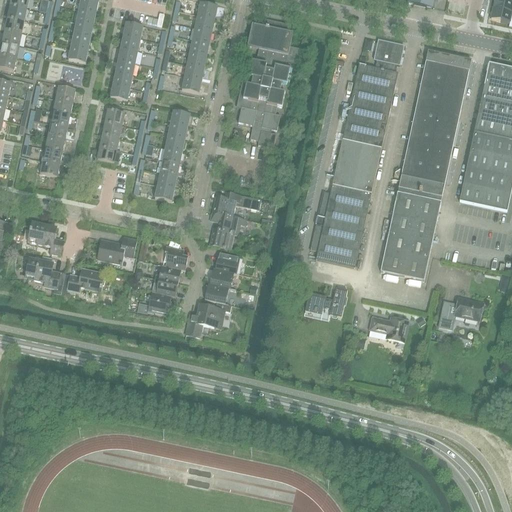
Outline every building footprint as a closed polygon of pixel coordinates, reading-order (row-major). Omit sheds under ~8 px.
[(12,0),(11,8),(28,11),(29,0),(12,0)] [(432,10),(434,0),(408,0),(407,5),(432,10)] [(82,1),(79,13),(96,17),(99,5),(82,1)] [(511,4),(495,1),(493,11),(511,15),(511,14),(511,4)] [(201,6),(198,18),(215,22),(218,9),(201,6)] [(11,8),(8,20),(25,23),(28,11),(11,8)] [(493,11),(491,22),(510,26),(511,15),(493,11)] [(79,13),(77,25),(94,29),(96,17),(79,13)] [(198,18),(195,30),(212,34),(215,22),(198,18)] [(8,20),(5,32),(22,36),(25,23),(8,20)] [(244,76),(239,100),(239,101),(244,102),(238,125),(253,129),(250,142),(259,144),(258,149),(273,152),(277,137),(271,136),(272,132),(277,133),(281,118),(276,117),(277,109),(282,110),(286,94),(281,93),(283,85),(287,86),(291,71),(286,70),(287,65),(299,67),(302,52),(291,49),(293,37),(289,36),(291,27),(265,22),(264,30),(252,28),(248,49),(259,51),(256,64),(252,63),(249,77),(244,76)] [(77,25),(74,38),(91,41),(94,29),(77,25)] [(127,25),(124,38),(141,42),(144,29),(127,25)] [(195,30),(193,43),(210,46),(212,34),(195,30)] [(5,32),(3,44),(20,48),(22,36),(5,32)] [(74,38),(72,50),(88,53),(91,41),(74,38)] [(124,38),(121,51),(138,54),(141,42),(124,38)] [(364,49),(363,51),(371,53),(373,42),(365,40),(364,49)] [(193,43),(190,55),(207,58),(210,46),(193,43)] [(338,164),(316,263),(355,271),(398,76),(395,75),(397,67),(400,68),(404,48),(379,43),(374,62),(378,63),(376,71),(360,67),(338,164)] [(3,44),(0,56),(17,60),(20,48),(3,44)] [(86,66),(88,53),(72,50),(69,62),(86,66)] [(121,51),(119,63),(136,66),(138,54),(121,51)] [(448,173),(472,63),(428,54),(381,274),(424,283),(448,173)] [(190,55),(188,67),(205,71),(207,58),(190,55)] [(0,70),(14,74),(17,60),(0,56),(0,57),(0,70)] [(119,63),(116,75),(133,79),(136,66),(119,63)] [(188,67),(185,79),(202,83),(205,71),(188,67)] [(460,204),(469,206),(507,214),(511,192),(511,71),(489,67),(460,204)] [(116,75),(113,87),(130,91),(133,79),(116,75)] [(199,96),(202,83),(185,79),(182,93),(199,96)] [(0,83),(0,95),(9,98),(12,86),(0,83)] [(128,104),(130,91),(113,87),(111,100),(128,104)] [(37,88),(35,98),(39,98),(43,99),(45,92),(41,91),(41,89),(37,88)] [(60,89),(57,102),(73,106),(76,93),(60,89)] [(0,95),(0,108),(7,110),(9,98),(0,95)] [(57,102),(54,115),(71,118),(73,106),(57,102)] [(108,113),(105,125),(122,129),(125,116),(108,113)] [(174,114),(171,126),(188,129),(190,117),(174,114)] [(54,115),(51,127),(68,130),(71,118),(54,115)] [(105,125),(103,138),(120,141),(122,129),(105,125)] [(171,126),(168,138),(185,142),(188,129),(171,126)] [(51,127),(49,139),(65,143),(68,130),(51,127)] [(103,138),(100,150),(117,153),(120,141),(103,138)] [(168,138),(166,150),(183,154),(185,142),(168,138)] [(49,139),(46,151),(63,155),(65,143),(49,139)] [(114,166),(117,153),(100,150),(98,162),(114,166)] [(166,150),(163,163),(180,166),(183,154),(166,150)] [(46,151),(43,163),(60,167),(63,155),(46,151)] [(41,176),(57,180),(60,167),(43,163),(41,176)] [(163,163),(161,175),(178,178),(180,166),(163,163)] [(161,175),(158,187),(175,191),(178,178),(161,175)] [(172,205),(175,191),(158,187),(155,201),(172,205)] [(217,201),(214,217),(233,221),(237,206),(243,207),(244,200),(228,197),(226,203),(217,201)] [(221,225),(219,233),(235,236),(235,238),(238,238),(240,227),(244,228),(245,223),(233,221),(214,217),(213,223),(221,225)] [(33,224),(28,246),(51,251),(50,256),(61,259),(64,243),(55,241),(57,230),(33,224)] [(235,238),(235,236),(219,233),(215,232),(211,249),(231,253),(235,238)] [(134,261),(138,242),(124,239),(123,247),(102,242),(98,262),(122,268),(124,259),(134,261)] [(169,256),(166,269),(182,273),(186,274),(189,260),(183,258),(184,253),(166,249),(165,255),(169,256)] [(219,256),(216,271),(216,272),(235,276),(236,277),(240,260),(241,258),(233,256),(232,259),(219,256)] [(27,281),(58,288),(60,276),(52,274),(54,267),(31,262),(27,281)] [(156,277),(155,281),(179,286),(182,273),(166,269),(162,268),(160,278),(156,277)] [(214,271),(211,287),(229,291),(229,292),(231,292),(235,276),(216,272),(216,271),(214,271)] [(72,278),(69,288),(100,295),(101,291),(102,291),(103,288),(102,288),(104,278),(84,273),(82,280),(72,278)] [(155,281),(152,296),(172,300),(176,301),(179,286),(155,281)] [(229,291),(211,287),(209,287),(205,303),(226,307),(229,292),(229,291)] [(348,293),(347,293),(336,291),(334,302),(326,300),(326,298),(309,295),(305,314),(322,317),(324,310),(332,311),(330,318),(342,320),(348,293)] [(170,309),(172,300),(152,296),(148,315),(172,320),(174,310),(170,309)] [(457,307),(451,306),(444,305),(441,322),(454,325),(455,319),(480,324),(484,307),(459,302),(457,307)] [(187,337),(200,340),(203,327),(215,330),(216,324),(222,326),(225,313),(200,307),(197,318),(191,317),(188,331),(187,337)] [(417,323),(421,329),(426,325),(423,319),(417,323)] [(373,320),(370,333),(388,337),(386,342),(404,346),(409,325),(391,321),(390,324),(373,320)] [(349,334),(343,361),(360,365),(365,338),(349,334)]
